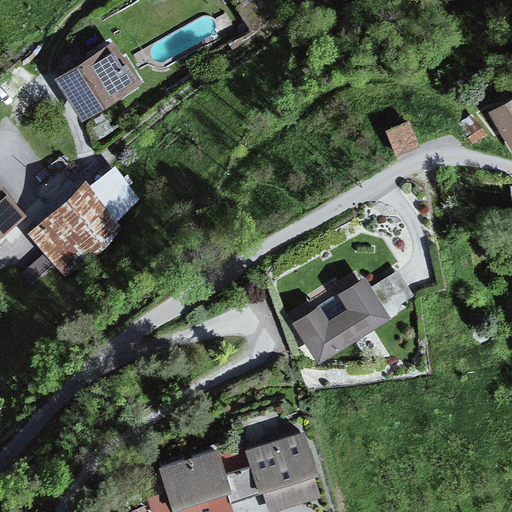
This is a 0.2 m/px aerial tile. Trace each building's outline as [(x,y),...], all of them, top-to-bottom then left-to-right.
[(272,0),(232,0),(246,21),(275,3),(272,0)] [(113,43),(60,78),(84,115),(138,81),(113,43)] [(511,97),(485,112),(511,160),(511,97)] [(405,124),(378,135),(391,166),(418,155),(405,124)] [(89,183),(28,235),(65,277),(118,231),(112,224),(143,196),(117,167),(93,188),(89,183)] [(25,216),(7,196),(0,202),(0,237),(1,238),(25,216)] [(362,267),(286,313),(314,361),(398,310),(406,298),(414,293),(398,265),(371,281),(362,267)] [(301,434),(246,451),(251,468),(226,476),(218,451),(163,467),(176,509),(228,493),(231,501),(264,491),(269,510),(319,495),(301,434)]
